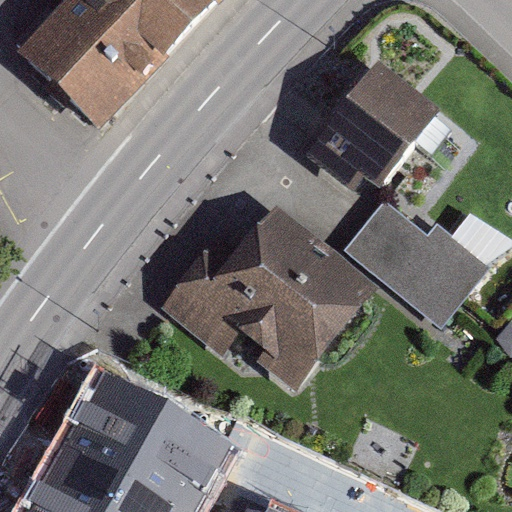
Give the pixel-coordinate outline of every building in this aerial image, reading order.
[(70,0),(15,57),(102,141),(239,0),(70,0)] [(455,115),(384,63),(312,160),(382,212),(394,196),(455,115)] [(449,341),(499,274),(394,196),(382,212),(344,264),(449,341)] [(257,210),(166,330),(290,423),(381,302),(257,210)] [(199,511),(232,453),(108,384),(35,511),(199,511)]
